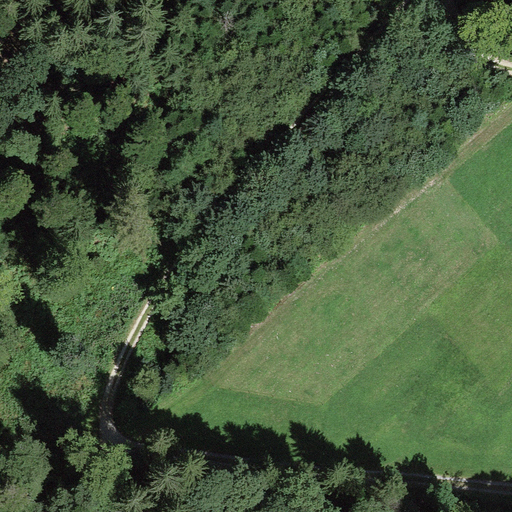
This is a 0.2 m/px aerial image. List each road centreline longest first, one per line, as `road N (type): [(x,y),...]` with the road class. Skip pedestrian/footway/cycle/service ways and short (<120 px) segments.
road 1 (track): [(96,511),(93,409),(124,340),(172,270),(411,0)]
road 2 (track): [(511,489),(210,459),(93,409)]
